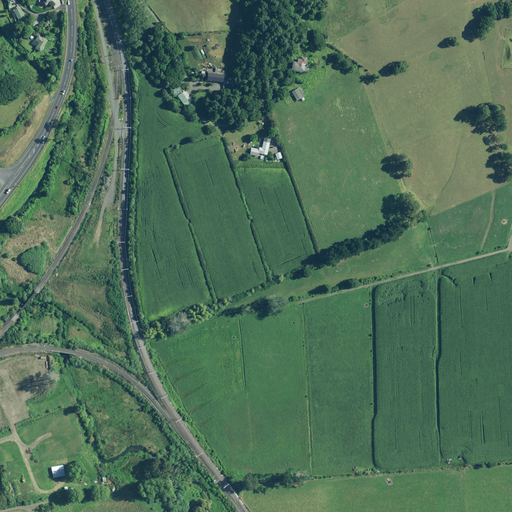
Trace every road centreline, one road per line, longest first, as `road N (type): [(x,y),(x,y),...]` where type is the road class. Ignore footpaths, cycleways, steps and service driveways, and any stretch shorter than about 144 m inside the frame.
road 1 (track): [(258,111),(224,125),(175,103),(142,57),(143,0)]
road 2 (trunk): [(11,180),(64,84),(70,0)]
road 3 (track): [(143,0),(192,83),(217,85)]
